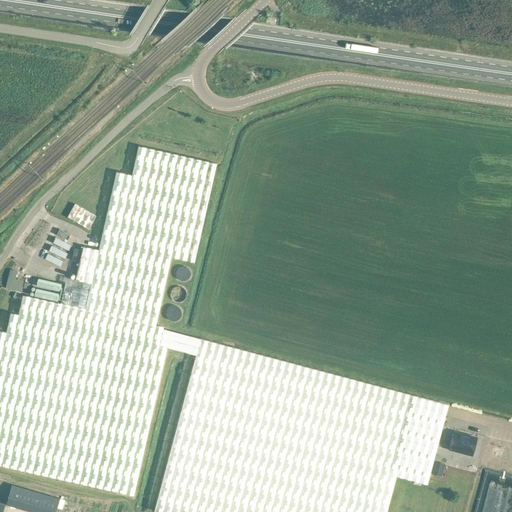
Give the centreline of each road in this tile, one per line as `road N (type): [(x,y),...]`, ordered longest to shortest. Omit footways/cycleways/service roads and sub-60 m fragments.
road 1 (secondary): [(12,0),(511,73)]
road 2 (tertiary): [(511,101),(331,77),(226,105),(209,99),(197,78)]
road 3 (unclassified): [(0,262),(36,206),(124,121),(171,82),(197,78)]
road 4 (unclassified): [(0,28),(129,48),(161,0)]
